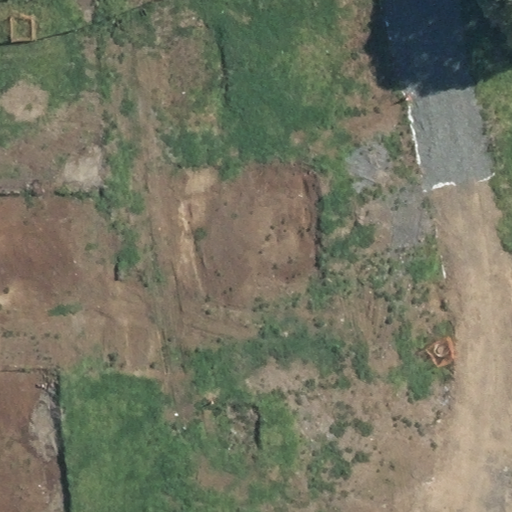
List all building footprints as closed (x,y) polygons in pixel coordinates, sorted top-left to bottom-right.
[(425,0),(366,0),(375,42),(432,32),(425,0)] [(216,18),(163,26),(177,116),(230,108),(216,18)] [(175,189),(176,195),(207,332),(447,278),(407,103),(337,119),(344,151),(175,189)] [(0,367),(30,369),(32,322),(98,325),(104,210),(64,208),(65,191),(27,189),(26,203),(0,201),(0,367)] [(56,409),(15,375),(0,392),(0,418),(29,442),(56,409)] [(400,395),(313,411),(330,511),(358,511),(419,501),(400,395)] [(283,511),(283,503),(237,505),(236,511),(283,511)]
